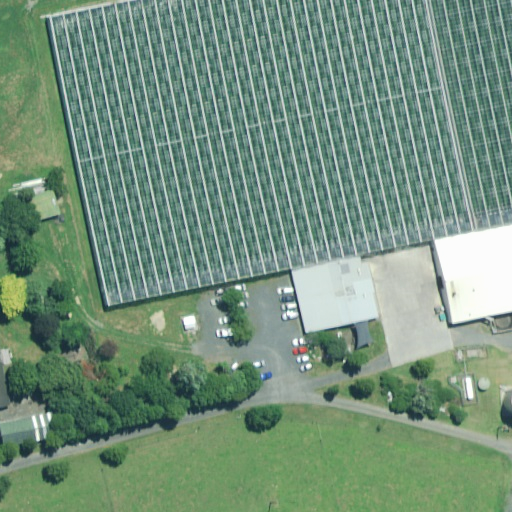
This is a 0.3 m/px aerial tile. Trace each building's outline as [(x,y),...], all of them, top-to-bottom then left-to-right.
[(437,241),(511,225),(511,0),(128,0),(47,16),(105,306),(292,269),(368,254),(437,241)] [(62,214),(55,190),(21,200),(28,224),(62,214)] [(452,317),(511,305),(511,225),(437,241),(452,317)] [(292,269),(302,325),(378,311),(368,254),(292,269)] [(0,409),(8,408),(0,367),(0,409)] [(45,416),(0,425),(0,442),(2,452),(51,441),(45,416)]
